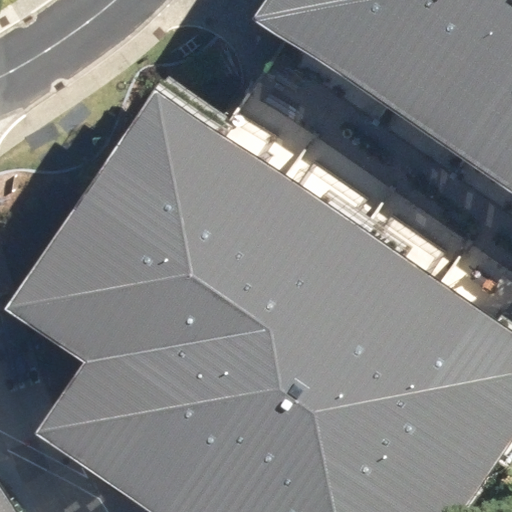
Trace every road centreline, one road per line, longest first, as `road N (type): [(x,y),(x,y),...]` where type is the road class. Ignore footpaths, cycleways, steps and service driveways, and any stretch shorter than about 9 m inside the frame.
road 1 (residential): [(103,511),(33,364),(0,222)]
road 2 (residential): [(0,85),(111,0)]
